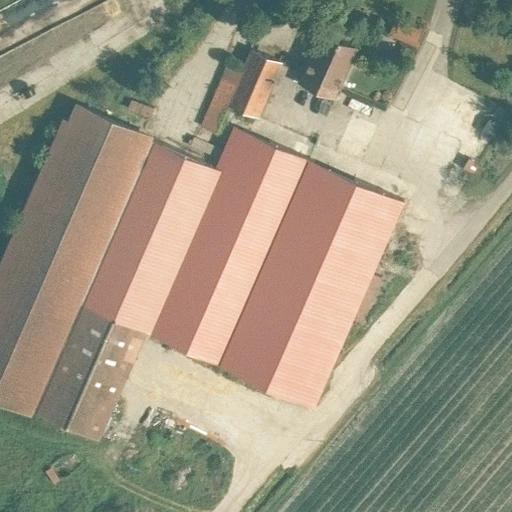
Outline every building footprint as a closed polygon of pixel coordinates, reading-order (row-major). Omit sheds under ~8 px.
[(24,39),(90,0),(43,0),(44,1),(13,19),(24,39)] [(389,34),(419,45),(425,28),(396,17),(389,34)] [(305,68),(300,79),(335,95),(339,84),(340,85),(358,45),(321,29),(304,68),(305,68)] [(202,123),(221,129),(233,102),(260,113),(284,58),(253,45),(244,66),(228,60),(202,123)] [(0,260),(0,396),(102,438),(150,328),(318,402),(408,195),(237,122),(219,162),(154,136),(156,130),(79,96),(72,115),(65,112),(0,260)] [(131,97),(127,110),(149,117),(153,103),(131,97)]
